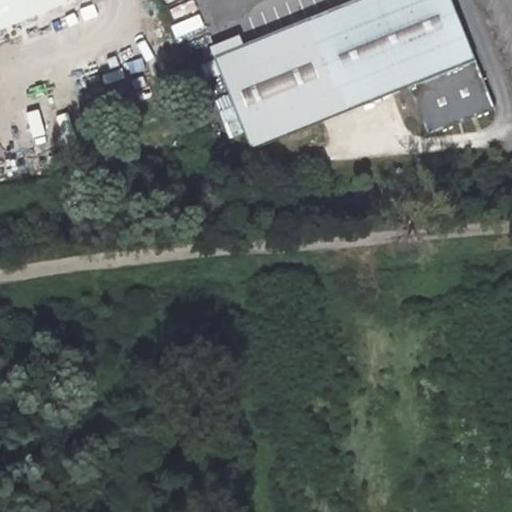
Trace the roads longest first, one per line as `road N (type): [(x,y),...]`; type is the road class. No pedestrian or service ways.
road 1 (track): [(0,283),(82,266),(511,230)]
road 2 (track): [(82,266),(109,511)]
